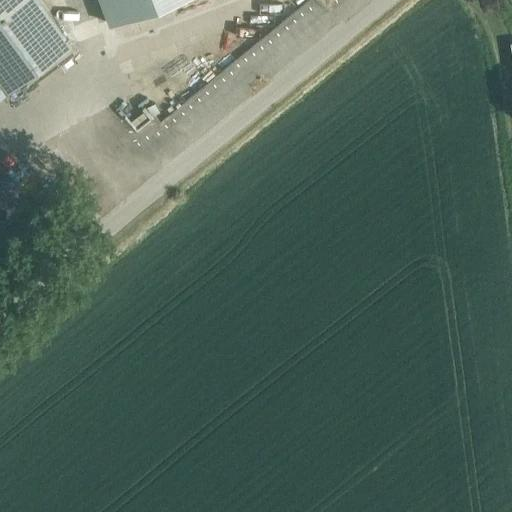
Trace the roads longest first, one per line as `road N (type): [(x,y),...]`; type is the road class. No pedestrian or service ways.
road 1 (unclassified): [(0,319),(384,0)]
road 2 (unknown): [(136,208),(65,80),(123,40),(210,0)]
